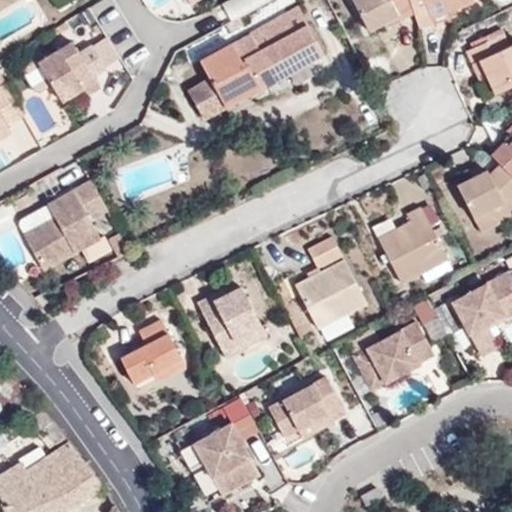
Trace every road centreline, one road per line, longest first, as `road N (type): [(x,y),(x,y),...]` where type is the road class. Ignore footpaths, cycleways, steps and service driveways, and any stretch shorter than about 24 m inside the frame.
road 1 (residential): [(13,352),(136,283),(450,132),(424,95)]
road 2 (residential): [(334,511),(352,462),(511,403)]
road 3 (unclassified): [(13,352),(131,511)]
